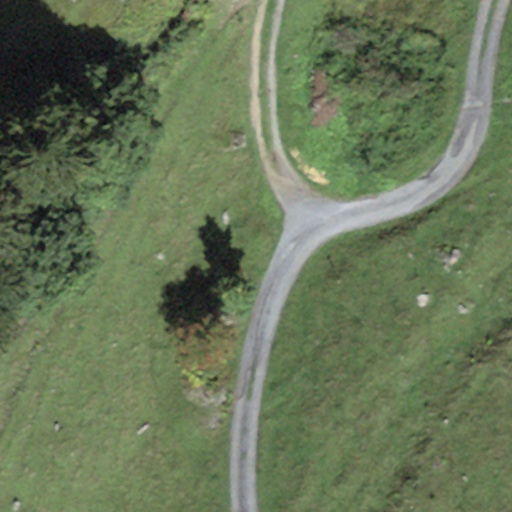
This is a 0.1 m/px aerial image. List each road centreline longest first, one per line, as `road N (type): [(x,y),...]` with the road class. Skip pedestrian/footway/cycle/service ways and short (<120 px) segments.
road 1 (track): [(496,0),(470,122),(454,158),(394,204),(315,226),(289,244),(272,278),(254,347),(243,461),(250,511)]
road 2 (track): [(273,0),(262,96),(271,151),(315,226)]
